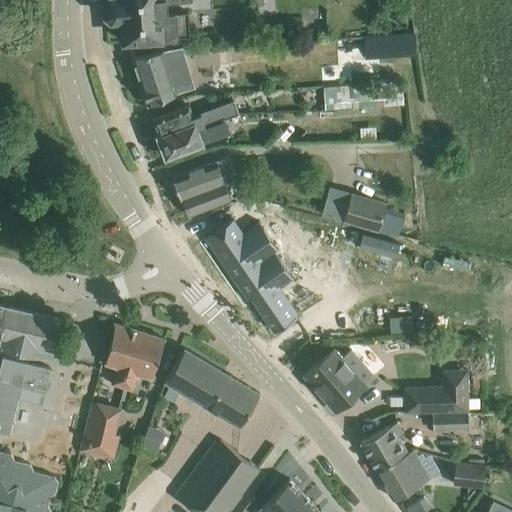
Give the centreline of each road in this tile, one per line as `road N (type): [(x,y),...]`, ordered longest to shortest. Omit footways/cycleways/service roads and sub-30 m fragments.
road 1 (tertiary): [(381,511),(172,261)]
road 2 (tertiary): [(172,261),(122,192),(83,114),(67,0)]
road 3 (unclassified): [(172,261),(132,286),(107,288),(0,270)]
